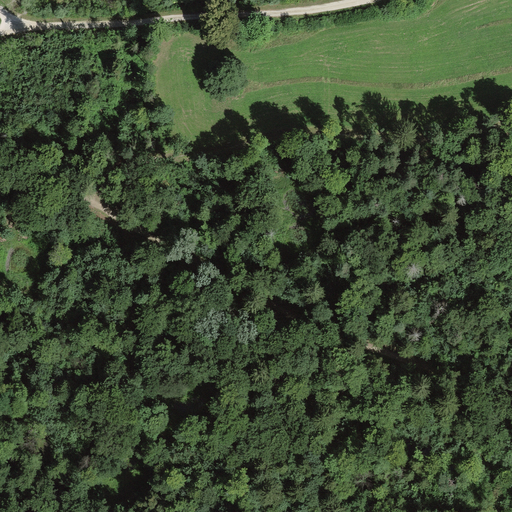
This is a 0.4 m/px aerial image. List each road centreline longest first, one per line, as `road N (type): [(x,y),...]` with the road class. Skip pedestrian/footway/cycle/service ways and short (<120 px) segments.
road 1 (track): [(0,152),(306,324),(511,399)]
road 2 (track): [(97,207),(113,171),(251,136),(302,129),(390,135),(511,121)]
road 3 (track): [(0,30),(318,0)]
